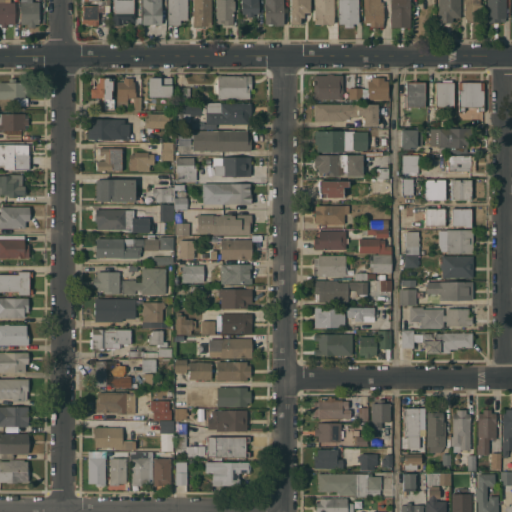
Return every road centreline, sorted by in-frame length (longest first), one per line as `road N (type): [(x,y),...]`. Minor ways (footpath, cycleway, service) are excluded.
road 1 (tertiary): [(511,55),(0,54)]
road 2 (residential): [(286,50),(285,511)]
road 3 (residential): [(66,54),(64,511)]
road 4 (residential): [(505,55),(504,378)]
road 5 (residential): [(285,506),(0,507)]
road 6 (residential): [(511,377),(283,379)]
